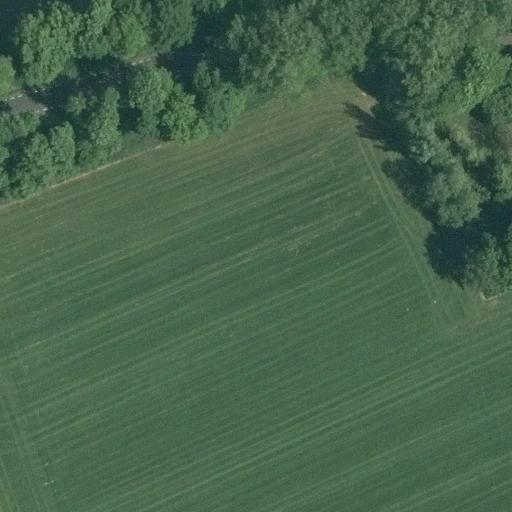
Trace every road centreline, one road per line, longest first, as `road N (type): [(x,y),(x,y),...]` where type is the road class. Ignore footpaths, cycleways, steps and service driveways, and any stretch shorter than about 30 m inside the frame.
road 1 (tertiary): [(0,111),(370,0)]
road 2 (unclassified): [(511,43),(387,99)]
